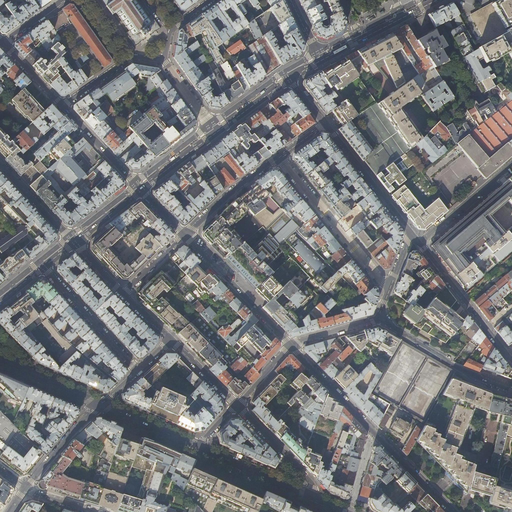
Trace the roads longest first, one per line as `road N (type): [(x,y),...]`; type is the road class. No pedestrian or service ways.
road 1 (residential): [(289,345),(452,511)]
road 2 (residential): [(389,289),(279,157)]
road 3 (residential): [(511,361),(410,233)]
road 4 (residential): [(184,235),(289,345)]
road 5 (residential): [(511,390),(442,360),(378,319)]
road 6 (residential): [(410,233),(324,123)]
road 7 (residential): [(43,267),(137,370)]
road 8 (residential): [(427,4),(475,89),(447,119)]
road 9 (secondary): [(314,499),(196,446)]
road 10 (residential): [(314,499),(311,482),(236,405)]
road 11 (residential): [(184,235),(279,157)]
